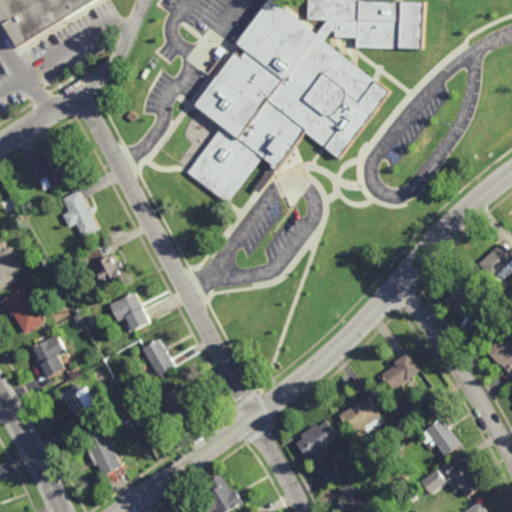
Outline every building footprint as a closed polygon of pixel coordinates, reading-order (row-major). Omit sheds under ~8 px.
[(0,0),(0,11),(23,50),(105,0),(0,0)] [(359,0),(359,19),(396,19),(397,48),(358,47),(359,38),(358,38),(336,37),(336,31),(334,29),(325,41),(374,78),(357,100),(348,93),(348,99),(336,115),(331,115),(340,123),(324,145),(292,121),(264,158),(263,158),(229,203),(189,172),(223,127),(208,116),(231,85),(229,84),(236,75),(245,82),(252,73),(243,66),(253,53),(239,42),(270,0),(274,0),(319,34),(329,20),(309,19),(309,0),(359,0)] [(195,54),(188,49),(192,43),(199,48),(195,54)] [(146,106),(140,102),(160,71),(165,74),(146,106)] [(45,190),(41,181),(49,177),(41,163),(62,151),(75,174),(45,190)] [(90,208),(93,206),(96,213),(93,214),(101,230),(85,238),(78,224),(71,227),(65,215),(72,211),(65,198),(81,190),(90,208)] [(27,213),(24,206),(31,202),(35,208),(27,213)] [(0,291),(18,281),(13,273),(24,267),(13,247),(4,252),(0,244),(0,291)] [(511,250),(506,244),(482,266),(493,279),(511,262),(511,250)] [(119,261),(121,260),(125,268),(123,269),(127,276),(106,287),(94,265),(115,254),(119,261)] [(456,312),(487,289),(478,277),(474,281),(470,276),(461,282),(463,284),(452,292),(454,295),(447,300),(456,312)] [(44,325),(28,288),(8,296),(23,334),(44,325)] [(152,323),(134,332),(127,318),(119,322),(111,305),(136,292),(152,323)] [(76,325),(72,318),(80,314),(84,321),(76,325)] [(89,324),(86,319),(91,316),(94,322),(89,324)] [(69,369),(50,379),(43,365),(42,366),(38,360),(41,358),(35,348),(60,335),(70,353),(62,357),(69,369)] [(489,351),(511,374),(511,347),(503,338),(489,351)] [(177,366),(161,376),(155,367),(151,370),(147,364),(152,362),(144,349),(161,339),(177,366)] [(410,354),(422,373),(394,391),(384,374),(398,365),(397,363),(410,354)] [(193,396),(189,398),(200,415),(186,423),(182,417),(176,421),(161,398),(177,388),(177,389),(181,386),(179,384),(184,382),(193,396)] [(83,390),(88,387),(95,400),(93,401),(101,417),(87,424),(84,417),(77,420),(68,404),(66,405),(61,394),(80,384),(83,390)] [(342,417),(347,426),(351,424),(356,432),(365,427),(369,434),(386,424),(372,400),(342,417)] [(134,414),(130,407),(137,403),(141,410),(134,414)] [(124,424),(120,418),(127,415),(130,421),(124,424)] [(310,460),(341,438),(329,420),(298,443),(310,460)] [(446,457),(435,441),(428,445),(423,437),(447,421),(463,444),(446,457)] [(125,467),(106,476),(105,475),(99,465),(96,465),(91,454),(86,443),(107,433),(125,467)] [(462,505),(448,482),(472,467),(475,472),(479,470),(484,479),(480,482),(485,489),(462,505)] [(423,480),(432,494),(449,483),(440,469),(423,480)] [(216,511),(201,511),(196,504),(209,497),(204,488),(225,477),(233,493),(239,490),(248,506),(236,511),(218,511),(216,511)] [(354,511),(343,490),(357,483),(371,511),(354,511)] [(413,502),(409,496),(414,493),(418,498),(413,502)] [(470,511),(483,503),(489,511),(470,511)]
